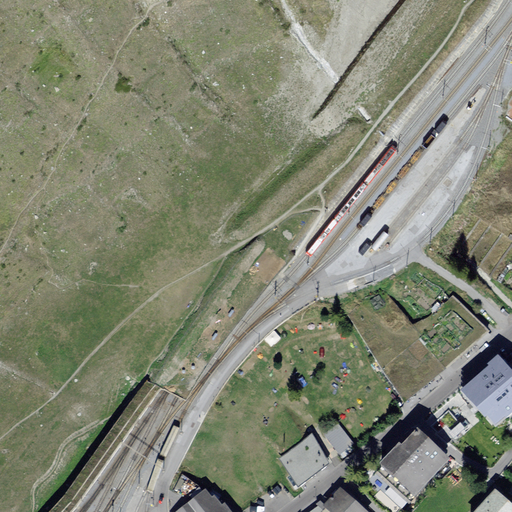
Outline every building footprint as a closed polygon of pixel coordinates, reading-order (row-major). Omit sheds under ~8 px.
[(511,261),(511,252),(511,236),(508,236),(504,259),(494,257),(490,277),(504,279),(507,261),(511,261)] [(403,396),(487,322),(452,286),(429,310),(414,315),(407,307),(362,334),(403,396)] [(490,365),(461,388),(493,424),(511,407),(511,370),(498,355),(488,363),(490,365)] [(448,409),(433,425),(451,443),(467,426),(448,409)] [(273,459),(294,489),(331,463),(310,433),(273,459)] [(413,497),(446,460),(417,434),(382,468),(413,497)] [(174,511),(237,511),(212,479),(172,509),(174,511)] [(366,511),(336,484),(314,508),(315,509),(318,511),(366,511)] [(511,511),(511,496),(498,484),(471,511),(511,511)]
